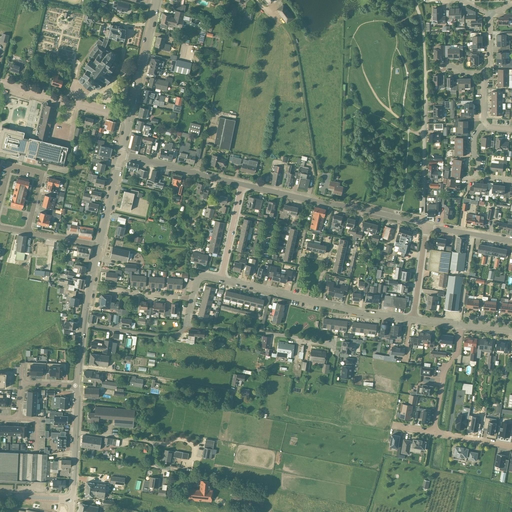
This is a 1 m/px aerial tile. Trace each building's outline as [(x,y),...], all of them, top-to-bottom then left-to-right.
[(173,0),(175,0),(175,3),(174,3),(173,8),(181,10),(182,5),(180,4),(180,0),(173,0)] [(112,8),(116,8),(116,10),(120,10),(120,11),(120,9),(123,9),(123,11),(127,12),(128,4),(114,1),(112,8)] [(294,18),(283,5),(276,10),(286,24),(294,18)] [(475,15),(476,15),(476,12),(466,7),(466,22),(471,22),(471,27),(482,27),(482,19),(475,19),(475,15)] [(461,8),(455,9),(455,19),(458,19),(458,20),(460,22),(465,22),(464,16),(461,16),(461,8)] [(441,16),(441,9),(433,9),(433,16),(432,16),(432,21),(432,22),(434,23),(435,23),(435,24),(438,23),(438,24),(445,23),(445,16),(441,16)] [(453,19),(455,19),(455,9),(449,9),(449,16),(446,16),(446,22),(451,22),(453,20),(453,19)] [(207,18),(184,13),(180,12),(175,11),(174,18),(171,17),(172,15),(163,13),(160,24),(167,25),(182,28),(183,24),(192,26),(193,23),(191,22),(192,18),(201,20),(199,29),(205,31),(207,18)] [(95,16),(86,14),(84,22),(87,23),(86,25),(90,26),(91,22),(93,23),(95,16)] [(511,15),(504,15),(504,18),(499,18),(499,25),(509,25),(509,20),(511,20),(511,15)] [(105,37),(103,40),(108,41),(108,40),(109,37),(114,39),(113,40),(119,41),(119,40),(124,41),(125,35),(124,35),(125,30),(119,28),(119,26),(110,24),(109,30),(106,29),(105,37)] [(506,35),(497,35),(497,41),(506,41),(506,38),(508,38),(508,35),(511,35),(511,31),(507,31),(507,35),(506,35)] [(473,42),(482,42),(482,37),(476,37),(476,33),(470,33),(470,37),(473,37),(473,42)] [(9,35),(2,34),(0,41),(7,43),(9,35)] [(170,45),(167,44),(163,44),(165,39),(157,37),(155,47),(162,48),(162,49),(164,50),(165,50),(169,52),(169,50),(170,50),(171,47),(170,47),(170,45)] [(108,41),(103,40),(103,42),(99,39),(94,45),(95,46),(88,55),(91,57),(84,68),(87,70),(79,80),(80,83),(83,84),(83,85),(90,91),(94,86),(98,89),(102,84),(105,87),(113,77),(110,74),(115,67),(116,64),(112,61),(114,59),(114,55),(111,52),(107,53),(104,57),(104,55),(106,51),(104,50),(105,47),(108,41)] [(506,41),(497,41),(497,46),(505,46),(505,50),(504,50),(510,50),(510,44),(506,44),(506,41)] [(482,42),(473,42),(470,42),(470,46),(469,46),(469,51),(470,51),(477,51),(477,48),(482,48),(482,42)] [(444,53),(444,46),(438,46),(438,50),(434,50),(434,59),(441,59),(441,53),(444,53)] [(453,58),(454,58),(454,49),(451,49),(451,46),(445,46),(445,52),(448,52),(448,58),(449,58),(450,59),(453,59),(453,58)] [(454,49),(454,58),(455,58),(455,59),(458,59),(459,59),(459,58),(460,58),(460,52),(463,52),(463,51),(463,48),(463,46),(457,46),(457,49),(454,49)] [(497,53),(497,59),(506,59),(506,53),(510,53),(510,50),(504,50),(504,53),(497,53)] [(468,61),(468,65),(471,65),(471,66),(478,66),(478,61),(479,61),(479,53),(471,53),(471,61),(468,61)] [(151,58),(150,65),(151,65),(155,66),(155,68),(159,69),(159,67),(162,68),(163,64),(164,62),(161,61),(160,61),(159,59),(157,60),(151,58)] [(13,63),(10,70),(17,73),(18,71),(23,72),(23,71),(26,64),(25,64),(26,62),(19,59),(17,65),(13,63)] [(506,62),(506,59),(497,59),(497,65),(504,65),(504,68),(510,68),(510,65),(510,62),(506,62)] [(151,65),(149,73),(157,75),(160,76),(161,71),(162,70),(159,69),(155,68),(155,66),(151,65)] [(51,84),(61,87),(63,81),(58,79),(58,76),(54,75),(53,80),(50,79),(49,83),(51,84)] [(441,82),(441,76),(434,76),(434,85),(439,85),(439,88),(445,88),(445,82),(441,82)] [(168,82),(165,81),(158,79),(151,77),(148,87),(155,88),(166,91),(168,82)] [(456,90),(456,84),(453,84),(453,78),(447,78),(447,87),(447,90),(451,90),(456,90)] [(459,84),(456,84),(456,90),(462,90),(462,88),(465,88),(465,79),(459,79),(459,84)] [(471,79),(465,79),(465,88),(470,88),(470,90),(474,90),(474,84),(471,84),(471,79)] [(144,90),(143,95),(152,98),(151,99),(160,101),(164,102),(165,96),(160,95),(159,96),(157,96),(158,94),(152,93),(153,92),(144,90)] [(160,101),(151,99),(152,98),(143,95),(141,102),(159,106),(160,101)] [(445,101),(438,101),(438,105),(434,105),(434,106),(434,118),(435,118),(442,118),(442,108),(445,108),(445,106),(445,102),(445,101)] [(465,104),(465,110),(474,110),(474,109),(475,109),(475,108),(475,106),(474,105),(474,104),(468,104),(468,101),(465,101),(461,101),(461,104),(465,104)] [(54,107),(44,105),(36,137),(40,138),(45,140),(46,140),(54,107)] [(148,109),(140,108),(138,117),(146,118),(147,114),(151,115),(152,111),(148,110),(148,109)] [(462,118),(465,118),(465,115),(474,115),(474,114),(475,114),(475,113),(475,111),(474,110),(465,110),(465,113),(461,113),(461,118),(462,118)] [(84,123),(83,127),(87,128),(88,124),(92,125),(94,119),(85,117),(84,123)] [(235,120),(219,118),(213,148),(229,150),(235,120)] [(454,126),(455,127),(468,127),(468,121),(462,121),(462,118),(461,118),(455,118),(455,121),(454,122),(454,126)] [(117,123),(106,120),(105,125),(107,126),(106,129),(114,131),(117,123)] [(143,131),(142,135),(148,136),(149,136),(150,130),(151,131),(152,127),(151,127),(151,124),(137,120),(136,126),(135,125),(135,126),(134,127),(135,128),(135,129),(143,131)] [(200,125),(190,123),(188,133),(198,135),(200,125)] [(45,140),(40,138),(39,140),(29,138),(29,139),(23,138),(24,132),(2,127),(0,134),(0,151),(11,155),(19,156),(19,154),(25,155),(25,156),(42,161),(42,162),(64,168),(65,163),(64,163),(68,147),(45,142),(45,140)] [(468,127),(455,127),(456,128),(456,136),(462,136),(462,133),(468,133),(468,127)] [(441,135),(430,134),(430,142),(436,142),(436,144),(440,144),(440,142),(441,142),(441,135)] [(131,148),(138,150),(140,142),(148,144),(151,145),(153,138),(147,137),(148,136),(142,135),(141,137),(134,135),(131,148)] [(491,138),(488,137),(488,138),(482,138),(481,146),(494,147),(494,141),(491,141),(491,138)] [(99,139),(97,138),(92,158),(98,159),(106,161),(107,157),(110,158),(112,149),(103,147),(104,141),(99,140),(99,139)] [(153,138),(151,145),(148,144),(146,152),(152,154),(154,146),(155,146),(155,145),(157,145),(158,141),(156,141),(156,139),(153,139),(153,138)] [(504,139),(496,138),(496,148),(502,149),(502,150),(508,151),(509,142),(504,142),(504,139)] [(169,144),(165,159),(172,160),(173,153),(171,152),(172,145),(173,143),(169,142),(169,144)] [(159,157),(165,159),(169,144),(165,144),(164,150),(161,150),(159,157)] [(178,160),(186,162),(188,153),(188,150),(189,150),(189,147),(180,145),(179,152),(180,153),(178,160)] [(188,153),(186,162),(189,162),(188,163),(194,164),(195,160),(195,156),(199,157),(201,149),(197,149),(196,152),(196,155),(188,153)] [(221,157),(213,155),(211,161),(213,162),(212,165),(218,167),(219,165),(225,166),(226,160),(220,159),(221,157)] [(507,157),(504,156),(503,162),(499,161),(498,164),(491,163),(491,171),(503,172),(504,163),(507,164),(507,157)] [(232,157),(231,163),(240,165),(241,159),(232,157)] [(257,162),(248,160),(247,164),(243,163),(241,171),(253,174),(254,171),(255,171),(257,162)] [(301,173),(298,188),(307,190),(309,179),(306,178),(308,170),(303,169),(303,167),(305,160),(302,160),(301,164),(300,164),(298,173),(301,173)] [(137,169),(138,165),(131,163),(131,162),(129,162),(127,162),(126,168),(129,169),(129,171),(133,172),(133,171),(136,171),(136,173),(140,174),(139,177),(145,179),(147,172),(137,169)] [(98,164),(96,170),(103,172),(105,165),(98,163),(98,164)] [(285,173),(284,178),(286,178),(285,185),(286,185),(287,187),(289,187),(291,186),(292,186),(294,175),(291,174),(293,166),(287,165),(285,173)] [(282,167),(275,166),(274,172),(271,184),(279,186),(281,173),(282,167)] [(147,180),(146,185),(153,187),(162,189),(163,184),(157,183),(160,172),(153,170),(150,181),(147,180)] [(438,171),(437,171),(429,171),(429,177),(433,177),(433,179),(438,179),(438,171)] [(88,173),(87,179),(92,181),(92,182),(96,183),(95,186),(103,187),(104,181),(96,179),(93,178),(94,175),(88,173)] [(181,177),(173,175),(172,181),(173,182),(172,185),(178,187),(179,183),(180,183),(181,177)] [(338,176),(332,175),(331,181),(330,181),(329,188),(334,189),(333,193),(341,195),(343,187),(339,186),(339,183),(335,182),(335,179),(337,180),(338,176)] [(47,183),(48,184),(58,186),(60,180),(63,181),(63,178),(57,176),(56,179),(48,177),(47,183)] [(18,179),(17,179),(10,205),(11,205),(10,207),(21,210),(22,208),(23,205),(26,206),(26,204),(27,202),(27,200),(25,199),(27,190),(30,191),(30,189),(31,187),(31,186),(31,185),(28,185),(29,182),(28,181),(29,179),(18,177),(18,179)] [(443,182),(447,183),(447,186),(450,186),(450,190),(459,191),(460,185),(454,184),(454,180),(443,179),(443,182)] [(480,192),(481,183),(475,183),(475,187),(471,187),(470,193),(474,194),(474,191),(480,192)] [(480,192),(480,194),(486,195),(489,196),(489,190),(486,189),(487,184),(481,183),(480,192)] [(53,191),(52,194),(59,195),(60,192),(57,192),(58,186),(48,184),(47,185),(46,185),(46,188),(46,189),(53,191)] [(204,185),(198,184),(196,192),(202,194),(201,199),(207,201),(209,195),(210,191),(203,189),(204,185)] [(489,190),(489,196),(492,197),(492,195),(498,196),(499,185),(493,185),(492,190),(489,190)] [(499,185),(498,194),(504,194),(504,197),(507,198),(508,192),(505,191),(505,186),(499,185)] [(124,191),(123,198),(133,200),(134,196),(141,198),(142,194),(139,193),(139,191),(131,189),(130,193),(124,191)] [(82,199),(89,200),(90,200),(90,197),(100,200),(101,193),(92,191),(91,194),(84,193),(82,199)] [(44,199),(43,201),(54,203),(55,198),(58,198),(59,195),(52,194),(52,197),(45,195),(44,195),(43,199),(44,199)] [(227,197),(220,196),(218,202),(219,202),(218,205),(221,206),(222,203),(226,204),(227,197)] [(450,197),(443,196),(442,204),(446,205),(447,201),(449,202),(450,197)] [(262,200),(249,197),(247,207),(260,210),(262,200)] [(133,200),(123,198),(120,208),(130,211),(133,200)] [(89,200),(82,199),(81,202),(86,204),(85,209),(97,212),(99,205),(88,202),(89,200)] [(463,203),(462,210),(467,211),(468,203),(478,205),(478,201),(471,200),(471,199),(468,199),(464,199),(464,203),(463,203)] [(43,202),(42,202),(41,206),(42,206),(49,208),(48,211),(55,213),(55,210),(52,209),(54,203),(43,201),(43,202)] [(275,203),(269,202),(266,211),(270,212),(269,215),(276,217),(278,211),(274,210),(275,203)] [(436,204),(428,204),(428,216),(436,217),(436,210),(436,211),(441,211),(441,203),(436,203),(436,204)] [(282,213),(289,214),(291,206),(284,205),(283,208),(280,207),(279,214),(282,214),(282,213)] [(291,206),(289,214),(296,215),(295,217),(298,218),(300,212),(297,211),(297,208),(291,206)] [(454,207),(445,206),(444,218),(452,219),(452,214),(453,214),(454,207)] [(313,215),(310,228),(320,230),(323,217),(325,209),(314,207),(313,215)] [(499,208),(495,207),(493,217),(500,218),(501,214),(499,213),(499,210),(498,210),(499,208)] [(205,217),(212,218),(214,209),(206,208),(206,209),(204,209),(203,209),(202,214),(202,215),(205,216),(205,217)] [(39,216),(39,218),(50,221),(51,215),(54,216),(55,213),(48,211),(47,214),(40,212),(40,213),(39,212),(39,216)] [(466,223),(475,224),(476,218),(475,218),(472,218),(472,215),(467,214),(466,223)] [(331,225),(331,228),(337,230),(338,227),(339,227),(338,229),(342,230),(343,223),(340,222),(342,217),(334,215),(331,225)] [(476,218),(475,224),(483,226),(483,225),(486,225),(486,220),(484,219),(484,216),(476,215),(475,218),(476,218)] [(39,218),(38,217),(37,223),(48,226),(50,221),(39,218)] [(125,219),(118,217),(117,222),(119,223),(118,226),(117,226),(115,234),(123,236),(125,228),(123,227),(124,224),(125,219)] [(354,220),(348,218),(346,226),(350,227),(349,233),(355,235),(356,229),(352,228),(354,220)] [(244,219),(242,225),(249,227),(251,221),(244,219)] [(213,229),(222,231),(224,223),(215,221),(213,229)] [(368,231),(370,223),(363,222),(360,232),(356,231),(354,240),(356,241),(357,237),(360,238),(362,230),(368,231)] [(498,228),(506,230),(508,224),(494,222),(494,225),(498,226),(498,228)] [(377,225),(370,223),(368,231),(373,232),(372,240),(377,242),(379,236),(375,235),(377,225)] [(70,230),(70,231),(79,232),(78,238),(91,240),(93,229),(70,225),(70,229),(70,230)] [(395,229),(385,226),(382,238),(392,240),(395,229)] [(290,228),(288,235),(296,236),(297,230),(290,228)] [(412,232),(399,228),(397,234),(394,246),(398,247),(396,255),(404,258),(409,238),(410,238),(412,232)] [(222,231),(213,229),(212,236),(220,238),(222,231)] [(16,251),(14,260),(15,260),(24,261),(26,246),(29,246),(30,239),(27,238),(28,237),(18,235),(16,251)] [(210,244),(218,246),(220,238),(212,236),(210,244)] [(450,269),(464,271),(466,253),(464,253),(466,238),(457,237),(456,245),(457,245),(456,252),(452,251),(450,269)] [(438,238),(436,250),(443,251),(444,246),(445,246),(446,239),(438,238)] [(338,246),(346,247),(347,241),(339,239),(338,246)] [(305,250),(312,251),(313,244),(307,242),(305,250)] [(216,254),(218,246),(210,244),(208,252),(216,254)] [(245,246),(238,244),(237,250),(244,252),(245,246)] [(478,252),(485,254),(487,246),(480,244),(478,252)] [(320,245),(318,252),(325,254),(326,246),(320,245)] [(77,252),(91,254),(92,248),(78,246),(77,252)] [(344,254),(346,247),(338,246),(337,252),(344,254)] [(443,251),(436,250),(431,250),(428,270),(441,272),(439,286),(446,287),(452,247),(445,246),(444,246),(443,251)] [(487,246),(485,254),(492,255),(493,247),(487,246)] [(492,255),(499,256),(500,248),(493,247),(492,255)] [(112,248),(110,258),(127,262),(127,260),(131,260),(132,254),(129,253),(129,251),(112,248)] [(507,249),(500,248),(499,256),(505,257),(507,249)] [(91,254),(77,252),(74,251),(73,256),(76,256),(87,258),(90,259),(91,254)] [(208,256),(193,252),(191,261),(206,265),(208,256)] [(343,260),(344,254),(337,252),(335,258),(343,260)] [(290,261),(292,255),(284,253),(283,260),(290,261)] [(334,265),(341,267),(343,260),(335,258),(334,265)] [(239,272),(240,269),(243,269),(244,266),(245,260),(240,259),(239,263),(234,262),(232,270),(239,272)] [(252,259),(250,266),(246,265),(245,273),(252,275),(254,266),(257,267),(258,261),(252,259)] [(85,267),(75,264),(74,268),(78,269),(77,273),(84,274),(85,267)] [(270,266),(265,265),(264,269),(259,268),(257,276),(264,278),(264,275),(268,276),(270,266)] [(341,267),(334,265),(332,272),(340,273),(341,267)] [(272,280),(279,281),(281,273),(276,272),(276,268),(271,267),(269,276),(273,277),(272,280)] [(396,268),(395,275),(394,278),(409,280),(410,273),(402,271),(402,272),(401,272),(401,268),(396,268)] [(121,270),(115,270),(115,273),(106,273),(106,281),(117,281),(117,276),(121,276),(121,270)] [(281,273),(279,281),(286,283),(286,280),(290,281),(292,272),(286,270),(285,274),(281,273)] [(138,286),(139,276),(131,275),(130,286),(138,286)] [(139,276),(138,286),(145,287),(146,276),(139,276)] [(458,311),(461,284),(466,285),(467,278),(462,277),(449,276),(444,310),(458,311)] [(64,288),(65,289),(76,291),(77,287),(84,289),(86,280),(72,277),(71,282),(58,279),(57,285),(64,286),(64,288)] [(148,287),(156,288),(157,277),(149,277),(148,287)] [(157,277),(156,288),(164,288),(165,278),(157,277)] [(174,289),(175,279),(167,278),(167,288),(174,289)] [(325,278),(324,285),(326,285),(325,289),(328,290),(327,294),(334,296),(336,288),(332,287),(333,283),(327,282),(328,279),(327,278),(325,278)] [(175,279),(174,289),(182,290),(182,279),(175,279)] [(396,285),(395,292),(400,292),(407,293),(408,286),(401,285),(401,284),(397,283),(397,285),(396,285)] [(336,288),(334,296),(341,297),(342,293),(346,294),(347,286),(341,285),(340,289),(336,288)] [(205,286),(203,293),(213,296),(215,289),(205,286)] [(372,302),(374,287),(371,286),(370,294),(366,294),(365,301),(372,302)] [(75,298),(76,291),(65,289),(64,294),(63,294),(62,298),(66,299),(66,300),(70,301),(69,305),(77,306),(79,299),(75,298)] [(355,301),(359,302),(359,301),(360,294),(356,294),(356,290),(353,289),(353,293),(352,293),(351,300),(356,300),(355,301)] [(224,298),(230,300),(232,292),(226,291),(224,298)] [(230,300),(237,301),(238,294),(232,292),(230,300)] [(212,303),(213,296),(203,293),(202,301),(212,303)] [(118,310),(119,302),(110,300),(111,295),(101,294),(101,299),(99,299),(99,302),(100,302),(99,307),(109,309),(109,308),(118,310)] [(237,301),(243,303),(245,295),(238,294),(237,301)] [(473,309),(474,300),(468,299),(469,296),(468,295),(466,294),(464,304),(467,304),(467,308),(473,309)] [(243,303),(249,305),(251,297),(245,295),(243,303)] [(474,300),(473,309),(476,309),(477,309),(478,309),(479,305),(482,306),(483,297),(483,295),(480,295),(477,297),(477,300),(474,300)] [(384,304),(384,305),(390,306),(405,308),(406,301),(406,299),(405,299),(385,296),(384,304)] [(438,297),(428,296),(427,301),(428,301),(427,309),(436,310),(438,297)] [(249,305),(255,306),(257,298),(251,297),(249,305)] [(490,311),(491,302),(488,301),(488,297),(483,297),(482,306),(485,306),(484,310),(490,311)] [(264,300),(257,298),(255,306),(262,308),(264,300)] [(509,299),(501,298),(501,302),(500,301),(499,308),(502,308),(502,312),(507,313),(509,300),(509,299)] [(149,315),(150,308),(147,307),(147,302),(140,301),(139,312),(146,312),(146,314),(149,315)] [(200,308),(210,310),(212,303),(202,301),(200,308)] [(496,308),(499,308),(500,301),(497,301),(497,302),(491,302),(490,311),(496,311),(496,308)] [(150,308),(149,315),(153,315),(153,311),(158,312),(159,303),(154,302),(153,308),(150,308)] [(163,316),(167,316),(168,309),(164,309),(165,303),(164,303),(163,302),(161,302),(160,303),(159,303),(158,312),(164,312),(163,316)] [(275,310),(283,311),(284,305),(276,303),(275,310)] [(171,309),(168,309),(167,316),(171,316),(171,313),(176,313),(177,304),(171,304),(171,309)] [(210,310),(200,308),(198,315),(203,316),(202,321),(207,322),(210,310)] [(275,310),(273,316),(281,318),(283,311),(275,310)] [(102,315),(96,314),(96,315),(90,314),(89,322),(97,323),(97,318),(101,319),(102,315)] [(281,318),(273,316),(272,322),(280,324),(281,318)] [(131,320),(121,319),(120,326),(130,327),(131,320)] [(322,328),(330,329),(331,320),(323,319),(322,328)] [(339,321),(331,320),(330,329),(338,330),(339,321)] [(339,321),(338,330),(346,331),(347,322),(339,321)] [(70,322),(66,322),(65,328),(75,330),(76,322),(70,322)] [(351,331),(359,332),(360,323),(353,322),(351,331)] [(367,333),(368,324),(360,323),(359,332),(367,333)] [(384,337),(390,338),(391,329),(388,328),(388,325),(387,325),(387,323),(383,323),(383,324),(381,324),(380,334),(385,334),(384,337)] [(376,325),(368,324),(367,333),(375,334),(376,325)] [(391,329),(390,338),(397,339),(397,336),(401,336),(401,332),(401,326),(400,326),(400,325),(396,325),(396,326),(394,325),(394,329),(391,329)] [(204,331),(189,330),(188,339),(186,339),(186,342),(194,344),(194,336),(204,337),(204,331)] [(411,337),(410,342),(414,343),(413,348),(416,349),(417,345),(420,345),(423,346),(424,343),(425,333),(419,332),(419,338),(411,337)] [(431,334),(425,333),(424,343),(428,343),(427,346),(434,347),(434,340),(430,340),(431,334)] [(78,335),(70,334),(70,341),(67,341),(67,346),(71,346),(71,344),(77,344),(78,335)] [(453,336),(441,335),(440,343),(452,345),(453,336)] [(265,356),(270,356),(271,353),(270,353),(271,348),(269,348),(270,338),(263,337),(261,347),(266,348),(265,354),(265,356)] [(476,365),(477,354),(478,349),(476,349),(477,340),(469,339),(470,338),(465,338),(464,346),(471,347),(471,348),(471,352),(472,352),(472,353),(471,353),(470,364),(476,365)] [(112,341),(105,340),(104,344),(92,342),(91,347),(103,349),(103,353),(111,354),(112,341)] [(488,341),(481,340),(480,346),(480,348),(487,349),(486,352),(491,352),(492,341),(488,340),(488,341)] [(504,352),(510,353),(511,347),(508,346),(508,343),(497,341),(496,350),(504,351),(504,352)] [(271,353),(270,356),(276,357),(288,358),(288,356),(292,357),(294,345),(290,344),(290,343),(278,342),(277,354),(271,353)] [(354,343),(343,342),(342,353),(350,354),(350,351),(353,351),(354,343)] [(384,357),(384,356),(373,354),(373,358),(390,362),(395,362),(396,359),(394,358),(394,355),(403,356),(404,349),(392,348),(391,350),(390,350),(389,358),(384,357)] [(309,361),(324,363),(326,352),(311,350),(309,361)] [(109,356),(90,353),(89,364),(107,367),(109,356)] [(342,366),(341,378),(351,379),(352,367),(351,367),(351,364),(354,364),(354,359),(346,358),(346,363),(346,364),(346,367),(342,366)] [(35,375),(36,375),(37,363),(27,362),(27,368),(30,369),(30,375),(31,375),(31,376),(35,376),(35,375)] [(46,363),(37,363),(36,375),(38,375),(37,376),(42,376),(42,375),(43,369),(46,369),(46,363)] [(57,364),(47,363),(47,369),(50,370),(50,376),(56,377),(57,364)] [(66,364),(57,364),(56,377),(62,377),(62,370),(66,370),(66,364)] [(420,375),(431,376),(432,368),(422,367),(420,375)] [(105,381),(101,381),(102,373),(84,371),(83,381),(93,383),(93,385),(97,386),(98,383),(102,383),(102,387),(114,389),(116,390),(117,383),(105,381)] [(244,376),(233,374),(231,385),(237,386),(237,385),(240,386),(241,381),(243,381),(244,376)] [(130,378),(129,385),(142,387),(143,380),(133,378),(134,376),(131,376),(131,378),(130,378)] [(417,394),(422,395),(423,393),(425,394),(428,394),(431,395),(432,395),(432,392),(433,389),(432,389),(433,387),(433,386),(429,386),(427,385),(423,385),(423,387),(418,386),(417,394)] [(84,388),(84,397),(92,398),(92,399),(94,399),(94,398),(98,398),(98,389),(84,388)] [(249,390),(240,389),(240,395),(242,395),(242,396),(248,397),(249,390)] [(37,392),(27,391),(26,415),(36,415),(37,392)] [(409,403),(416,404),(417,396),(410,395),(409,403)] [(388,396),(387,403),(396,404),(397,397),(388,396)] [(69,397),(60,397),(61,397),(60,397),(56,397),(56,408),(60,408),(60,409),(68,409),(68,405),(69,405),(69,401),(69,402),(68,401),(69,397)] [(410,415),(410,413),(411,413),(412,406),(402,404),(400,411),(402,414),(401,418),(409,419),(410,415)] [(115,419),(114,422),(114,427),(133,428),(134,410),(95,407),(95,413),(89,413),(88,423),(98,423),(98,418),(115,419)] [(416,411),(415,417),(419,418),(419,417),(423,418),(422,421),(429,423),(429,419),(430,419),(431,416),(430,416),(431,410),(424,409),(423,413),(420,412),(416,411)] [(468,420),(470,412),(462,411),(462,415),(459,414),(458,417),(457,417),(456,424),(457,424),(456,428),(464,429),(464,425),(465,425),(466,420),(468,420)] [(62,427),(62,425),(67,425),(68,416),(62,416),(61,415),(60,415),(61,413),(62,413),(50,412),(50,413),(50,419),(54,419),(53,424),(58,425),(58,427),(62,427)] [(469,415),(468,423),(471,423),(470,430),(477,432),(478,427),(479,427),(480,424),(479,423),(480,418),(477,417),(475,417),(472,417),(472,416),(469,415)] [(488,428),(487,431),(487,433),(489,434),(492,435),(492,434),(494,435),(495,431),(496,427),(495,426),(496,423),(490,422),(491,418),(485,417),(484,428),(488,428)] [(501,430),(500,436),(504,436),(505,437),(505,436),(509,437),(510,430),(511,424),(502,422),(501,427),(501,428),(501,430),(500,430),(501,430)] [(57,448),(65,448),(66,437),(60,436),(60,433),(51,432),(51,438),(54,438),(58,438),(57,448)] [(392,435),(390,446),(398,448),(398,445),(401,445),(402,439),(399,439),(400,436),(392,435)] [(101,438),(83,436),(81,447),(99,449),(101,438)] [(120,440),(105,438),(104,443),(108,444),(108,445),(119,446),(120,440)] [(206,439),(202,458),(211,460),(214,441),(206,439)] [(418,439),(418,440),(416,440),(414,439),(413,444),(412,444),(411,444),(411,441),(410,441),(404,440),(402,453),(409,454),(410,447),(415,448),(416,448),(415,452),(419,453),(420,453),(421,449),(424,449),(425,449),(425,447),(426,448),(427,444),(426,444),(426,442),(425,441),(422,441),(422,440),(421,440),(418,439)] [(469,458),(469,459),(476,461),(477,453),(470,452),(469,455),(467,454),(468,449),(464,448),(464,447),(460,447),(455,447),(455,448),(454,448),(453,453),(454,454),(454,455),(458,456),(458,457),(462,457),(461,460),(466,461),(467,457),(469,458)] [(163,458),(162,462),(170,463),(171,457),(182,459),(182,458),(183,452),(176,451),(176,452),(165,450),(163,458)] [(46,480),(46,477),(48,477),(49,461),(47,461),(47,454),(0,452),(0,480),(46,482),(46,480)] [(506,456),(497,454),(495,466),(500,467),(500,470),(506,471),(508,460),(505,460),(506,456)] [(48,477),(57,477),(57,473),(58,473),(58,470),(65,470),(65,467),(70,467),(71,460),(58,460),(58,461),(49,461),(48,477)] [(125,478),(111,476),(110,483),(115,484),(115,483),(124,484),(125,478)] [(46,477),(46,480),(53,480),(52,486),(52,487),(52,488),(59,488),(59,489),(63,490),(64,488),(65,488),(65,480),(57,480),(57,477),(48,477),(46,477)] [(144,480),(142,488),(147,489),(147,486),(148,486),(158,488),(160,479),(150,477),(149,481),(144,480)] [(209,481),(200,481),(200,490),(189,489),(188,500),(199,501),(199,500),(211,501),(212,490),(210,490),(210,485),(209,485),(209,481)] [(87,482),(86,489),(86,488),(96,489),(96,492),(105,493),(106,485),(94,484),(94,483),(87,482)] [(86,489),(85,496),(92,497),(104,498),(105,494),(105,493),(96,492),(96,489),(86,488),(86,489)] [(264,499),(232,493),(230,503),(262,509),(264,499)] [(97,511),(98,507),(88,505),(80,503),(77,511),(97,511)]
